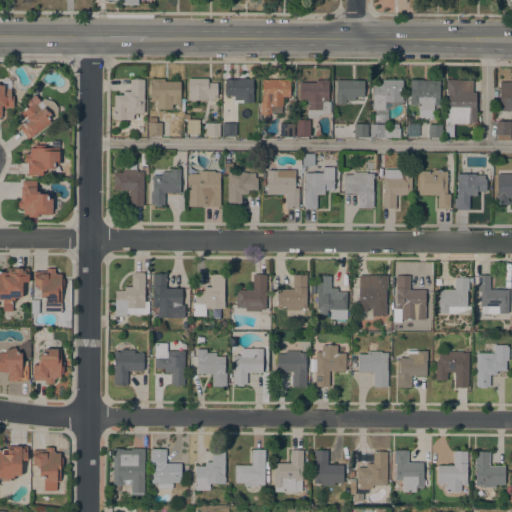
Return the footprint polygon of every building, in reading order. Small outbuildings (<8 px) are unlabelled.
[(180,81),(179,104),(171,104),(171,109),(156,108),(156,100),(151,100),(151,78),(164,78),(164,81),(180,81)] [(208,78),(208,82),(217,82),(217,99),(207,99),(207,100),(188,100),(188,78),(208,78)] [(143,113),(133,113),(133,119),(113,119),(114,95),(123,95),(123,91),(130,91),(130,79),(144,79),(143,113)] [(252,79),(252,102),(243,102),(243,100),(234,100),(234,95),(225,95),(225,79),(252,79)] [(260,101),(262,101),(262,79),(289,79),(289,81),(290,81),(290,85),(289,85),(289,88),(290,88),(290,90),(289,90),(289,96),(288,96),(288,98),(285,98),(285,96),(282,96),(282,106),(281,106),(281,113),(271,113),(260,113),(260,101)] [(307,117),(307,100),(299,100),(299,82),(315,82),(315,79),(328,79),(328,101),(329,101),(329,113),(320,113),(316,118),(307,117)] [(387,108),(387,124),(398,124),(398,128),(399,128),(399,137),(370,137),(370,124),(375,124),(375,109),(373,109),(373,83),(382,83),(382,80),(402,79),(402,104),(387,108)] [(439,80),(439,105),(433,105),(433,110),(418,110),(418,105),(410,105),(409,79),(422,79),(422,80),(439,80)] [(363,96),(355,96),(355,100),(345,100),(345,103),(336,103),(336,80),(363,80),(363,96)] [(472,80),(472,92),(475,92),(475,107),(476,107),(476,123),(453,123),(453,126),(444,126),(445,108),(448,108),(448,93),(446,93),(446,80),(472,80)] [(511,134),(510,134),(510,140),(496,139),(496,134),(496,121),(511,121),(511,111),(499,111),(499,81),(510,81),(511,81),(511,134)] [(11,95),(13,95),(13,107),(7,107),(7,108),(0,108),(0,111),(2,111),(2,117),(0,117),(0,84),(4,84),(4,88),(11,88),(11,95)] [(50,122),(49,122),(28,138),(19,127),(23,124),(20,121),(24,118),(20,112),(28,106),(25,102),(35,94),(40,101),(37,103),(41,108),(44,106),(51,115),(47,117),(51,122),(50,122)] [(156,117),(156,122),(161,122),(161,135),(148,135),(148,117),(156,117)] [(220,123),(219,136),(206,135),(206,123),(220,123)] [(235,123),(235,136),(222,136),(222,123),(235,123)] [(294,123),(293,136),(280,136),(280,128),(279,128),(279,125),(280,125),(280,123),(294,123)] [(309,136),(296,136),(296,123),(309,123),(309,136)] [(353,123),(368,124),(367,137),(353,136),(353,123)] [(441,137),(427,137),(428,124),(441,124),(441,137)] [(452,127),(452,137),(443,137),(443,127),(452,127)] [(27,162),(24,162),(24,154),(28,154),(28,152),(30,152),(30,148),(59,148),(59,164),(54,164),(54,168),(45,168),(45,171),(42,171),(42,175),(27,175),(27,162)] [(302,166),(302,153),(314,153),(314,166),(302,166)] [(143,206),(130,206),(130,190),(114,190),(113,172),(123,172),(123,169),(124,169),(123,163),(136,163),(136,171),(143,171),(143,206)] [(227,172),(247,172),(247,173),(255,173),(255,178),(257,178),(257,190),(248,190),(248,194),(241,194),(241,205),(238,205),(238,207),(231,207),(231,206),(227,206),(227,173),(224,173),(224,163),(232,163),(232,171),(227,171),(227,172)] [(322,173),(322,167),(333,167),(333,190),(324,190),(324,194),(316,194),(316,207),(315,207),(315,208),(305,208),(305,207),(304,207),(304,173),(322,173)] [(164,204),(159,204),(159,206),(154,206),(154,204),(150,204),(150,191),(152,191),(152,175),(162,175),(162,171),(171,171),(171,169),(180,169),(180,192),(164,192),(164,204)] [(418,171),(432,170),(432,169),(438,169),(438,171),(446,171),(446,194),(449,194),(449,208),(437,208),(437,194),(418,194),(418,171)] [(266,194),(267,170),(277,170),(277,173),(286,173),(286,177),(294,177),(294,188),(298,188),(298,208),(285,208),(285,194),(266,194)] [(383,178),(384,178),(384,170),(403,170),(411,170),(411,195),(395,195),(395,207),(383,207),(383,178)] [(188,189),(190,189),(190,184),(188,184),(188,174),(199,174),(199,171),(214,171),(214,172),(220,172),(219,206),(188,206),(188,189)] [(343,193),(343,174),(352,174),(352,171),(367,172),(367,173),(372,173),(372,191),(373,191),(373,207),(359,207),(359,193),(343,193)] [(476,174),(484,175),(484,179),(485,179),(485,191),(476,191),(476,195),(468,195),(468,208),(467,208),(467,209),(457,209),(457,208),(454,208),(454,198),(456,198),(457,173),(476,174)] [(511,209),(511,204),(497,204),(497,173),(511,173),(511,209)] [(22,208),(18,208),(18,200),(21,200),(20,187),(22,187),(22,180),(36,180),(36,191),(39,191),(39,194),(47,193),(47,198),(52,198),(52,214),(38,214),(38,217),(28,217),(28,214),(23,214),(23,209),(22,209),(22,208)] [(21,297),(14,297),(14,301),(12,301),(12,311),(2,311),(2,299),(0,299),(0,271),(7,272),(8,267),(29,268),(28,282),(22,282),(21,297)] [(61,279),(63,279),(63,288),(60,288),(60,303),(61,303),(61,311),(44,311),(44,299),(42,299),(42,298),(40,298),(40,289),(38,289),(38,286),(33,286),(33,271),(46,271),(46,268),(55,268),(54,272),(56,272),(56,274),(61,274),(61,279)] [(124,290),(124,286),(132,286),(132,273),(133,273),(133,272),(143,272),(143,273),(144,273),(144,288),(145,288),(145,293),(144,293),(144,296),(145,296),(145,297),(144,297),(144,301),(148,301),(148,313),(126,313),(126,315),(115,315),(115,290),(124,290)] [(152,274),(166,274),(166,288),(181,288),(181,304),(184,304),(184,317),(157,317),(157,307),(152,307),(152,274)] [(205,308),(205,316),(193,315),(193,302),(194,302),(194,291),(204,291),(204,287),(211,287),(211,274),(224,274),(224,289),(225,289),(225,293),(223,293),(223,296),(224,296),(224,298),(223,298),(223,301),(224,301),(224,308),(220,308),(220,317),(212,317),(212,308),(205,308)] [(265,309),(260,309),(260,311),(245,310),(245,308),(236,307),(236,290),(252,290),(253,274),(266,274),(265,309)] [(293,274),(306,274),(306,287),(306,289),(307,289),(307,292),(306,292),(306,295),(306,297),(306,300),(307,300),(307,302),(306,302),(306,308),(304,308),(304,310),(302,310),(302,308),(300,308),(300,310),(286,310),(286,307),(285,307),(283,308),(283,307),(277,307),(277,289),(279,289),(279,288),(282,288),(282,289),(285,289),(285,288),(287,288),(287,289),(293,289),(293,274)] [(326,314),(319,314),(319,309),(317,309),(317,275),(321,275),(321,274),(327,274),(327,276),(330,276),(330,288),(337,288),(337,292),(346,292),(346,319),(330,319),(330,309),(326,309),(326,314)] [(373,274),(387,275),(387,288),(385,288),(385,304),(386,304),(386,316),(371,316),(372,308),(367,308),(367,311),(358,311),(358,287),(373,287),(373,274)] [(425,290),(425,308),(423,308),(423,310),(418,310),(418,308),(417,308),(416,319),(401,319),(401,318),(395,318),(397,275),(410,275),(409,290),(425,290)] [(454,277),(458,277),(458,275),(464,275),(464,277),(468,277),(468,290),(466,290),(466,306),(470,306),(470,312),(458,312),(458,313),(438,313),(438,289),(454,289),(454,277)] [(508,313),(498,313),(498,310),(489,310),(489,306),(480,306),(480,290),(477,290),(477,275),(490,275),(489,289),(508,289),(508,313)] [(227,323),(223,328),(218,324),(222,319),(227,323)] [(155,343),(167,343),(167,350),(184,350),(184,384),(171,384),(171,372),(165,372),(165,368),(155,368),(155,343)] [(496,374),(489,374),(489,386),(486,386),(486,387),(479,387),(479,386),(476,386),(476,353),(493,353),(493,344),(508,345),(508,360),(505,360),(505,371),(496,371),(496,374)] [(321,351),(321,345),(337,345),(337,353),(345,353),(345,355),(346,355),(346,359),(345,359),(345,364),(346,364),(346,367),(345,367),(345,371),(329,371),(329,386),(315,386),(315,351),(321,351)] [(27,365),(28,365),(27,380),(21,380),(21,381),(7,381),(7,372),(0,372),(0,352),(6,352),(6,349),(10,349),(11,347),(14,347),(16,349),(16,352),(21,352),(21,362),(27,362),(27,365)] [(262,349),(262,372),(247,372),(247,384),(243,384),(243,385),(237,385),(237,384),(233,384),(233,371),(235,371),(235,355),(241,355),(241,348),(262,349)] [(60,362),(63,362),(63,373),(60,373),(60,377),(55,377),(55,378),(54,378),(54,383),(46,383),(46,380),(33,380),(33,365),(37,365),(37,362),(39,362),(40,353),(42,353),(44,353),(44,349),(60,349),(60,362)] [(114,351),(120,351),(120,349),(134,349),(134,353),(143,353),(142,370),(127,370),(127,385),(113,384),(114,351)] [(197,373),(197,358),(196,358),(196,349),(206,349),(206,352),(215,352),(215,356),(224,356),(224,372),(226,372),(226,386),(212,386),(212,374),(197,373)] [(454,387),(455,372),(446,371),(446,380),(435,380),(435,360),(438,360),(438,354),(447,354),(448,349),(462,349),(462,352),(468,352),(468,387),(454,387)] [(285,353),(285,351),(299,351),(299,352),(306,353),(305,386),(292,386),(292,372),(276,371),(276,353),(285,353)] [(367,354),(367,351),(381,351),(381,352),(387,352),(387,357),(386,357),(386,369),(387,369),(387,387),(373,386),(373,372),(358,372),(358,354),(367,354)] [(408,357),(408,354),(407,354),(407,351),(427,351),(427,360),(426,360),(426,376),(411,375),(411,387),(396,387),(397,374),(398,374),(399,357),(408,357)] [(13,475),(13,480),(9,480),(9,481),(2,481),(2,477),(0,477),(0,450),(1,450),(1,448),(7,448),(7,446),(21,446),(27,446),(27,459),(21,459),(21,475),(13,475)] [(45,450),(45,447),(53,447),(53,451),(55,451),(55,452),(60,452),(60,457),(62,457),(62,467),(60,467),(60,481),(56,481),(56,491),(43,491),(44,476),(38,476),(39,468),(36,468),(37,465),(32,465),(32,454),(33,454),(33,450),(45,450)] [(122,485),(112,485),(113,448),(123,448),(123,449),(131,449),(131,448),(144,448),(144,462),(143,462),(143,477),(144,477),(144,494),(132,494),(132,492),(131,492),(131,483),(122,483),(122,485)] [(181,463),(181,482),(172,481),(172,488),(157,488),(157,483),(151,483),(151,448),(165,449),(165,463),(181,463)] [(211,462),(211,449),(224,450),(224,476),(225,476),(224,483),(209,483),(209,490),(194,490),(195,466),(204,466),(204,462),(211,462)] [(264,486),(244,486),(244,483),(234,483),(234,465),(251,465),(251,449),(265,449),(264,486)] [(274,462),(290,463),(290,449),(302,449),(302,479),(301,479),(301,491),(274,491),(274,481),(274,462)] [(342,464),(342,482),(334,482),(334,485),(319,485),(319,483),(313,483),(314,450),(327,450),(327,464),(342,464)] [(408,450),(408,462),(423,462),(422,478),(423,478),(423,480),(425,480),(425,485),(423,485),(423,487),(415,487),(415,491),(402,491),(402,480),(395,480),(395,463),(393,463),(393,450),(408,450)] [(386,485),(372,485),(372,487),(368,487),(368,488),(359,488),(359,483),(357,483),(357,479),(357,467),(366,467),(366,463),(373,463),(373,451),(386,451),(386,485)] [(453,465),(453,451),(467,451),(466,484),(460,484),(460,491),(445,491),(446,483),(437,483),(437,465),(453,465)] [(489,465),(504,465),(504,484),(495,484),(495,487),(481,487),(481,485),(474,485),(475,451),(489,451),(489,465)]
